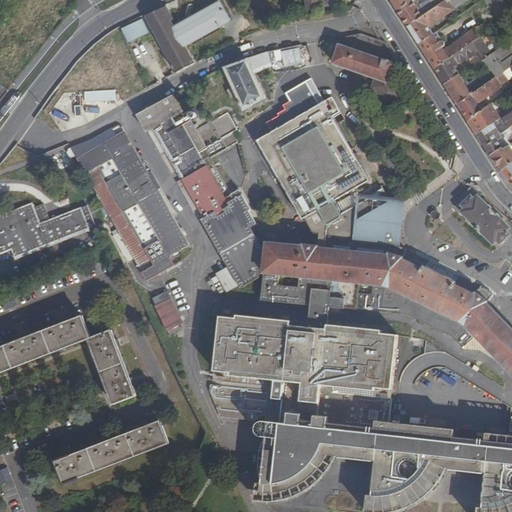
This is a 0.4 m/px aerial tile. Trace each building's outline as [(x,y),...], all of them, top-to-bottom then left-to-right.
[(305,0),(309,13),(331,7),(329,0),(305,0)] [(392,0),(398,8),(410,0),(392,0)] [(410,0),(398,8),(409,26),(446,0),(410,0)] [(446,0),(409,26),(419,43),(433,33),(429,26),(467,0),(446,0)] [(509,17),(497,0),(480,0),(497,25),(509,17)] [(511,14),(511,11),(503,0),(497,0),(509,17),(511,14)] [(175,23),(169,9),(165,11),(172,24),(175,23)] [(176,31),(186,50),(232,29),(223,10),(198,21),(190,25),(176,31)] [(165,11),(148,19),(154,34),(155,33),(172,69),(171,70),(173,74),(175,73),(176,77),(174,78),(176,79),(193,70),(185,51),(186,50),(176,31),(172,24),(165,11)] [(130,46),(151,36),(144,22),(123,32),(130,46)] [(419,43),(436,69),(456,54),(479,37),(496,26),(493,22),(488,25),(486,22),(475,29),(474,28),(446,47),(444,43),(445,42),(443,39),(441,39),(438,41),(433,33),(419,43)] [(436,31),(433,33),(438,41),(441,39),(436,31)] [(436,69),(446,84),(461,74),(456,67),(476,52),(485,46),(479,37),(456,54),(436,69)] [(383,49),(384,45),(364,38),(362,41),(383,49)] [(511,51),(511,44),(510,42),(491,55),(484,59),(489,66),(511,51)] [(392,71),(394,66),(338,45),(332,59),(336,61),(335,65),(376,80),(373,90),(386,110),(408,96),(392,71)] [(485,46),(476,52),(481,61),(484,59),(491,55),(485,46)] [(270,55),(225,70),(245,113),(268,100),(255,72),(272,66),(270,55)] [(511,56),(492,69),(497,76),(511,64),(511,56)] [(458,104),(468,120),(483,109),(479,103),(503,84),(502,84),(511,76),(511,64),(497,76),(494,77),(458,104)] [(273,70),(273,67),(272,66),(255,72),(257,76),(273,70)] [(446,84),(458,104),(494,77),(490,71),(470,84),(463,73),(461,74),(446,84)] [(238,99),(234,90),(228,93),(232,102),(238,99)] [(94,102),(117,101),(117,91),(80,92),(81,106),(76,107),(76,115),(85,115),(85,111),(95,110),(94,102)] [(284,317),(254,314),(233,312),(232,319),(222,318),(217,373),(233,374),(232,384),(213,382),(211,393),(224,418),(260,421),(263,419),(271,420),(271,423),(265,424),(261,425),(259,429),(259,433),(261,437),(263,439),(270,439),(266,483),(263,505),(280,504),(286,504),(298,500),(310,495),(322,486),(330,479),(337,470),(343,458),(379,462),(376,494),(372,493),(369,511),(405,511),(417,507),(430,499),(438,492),(445,484),(454,470),(489,473),(486,505),(482,505),(481,511),(511,511),(511,442),(489,440),(459,437),(393,430),(393,422),(396,400),(337,395),(338,388),(380,392),(381,390),(397,391),(401,337),(391,336),(392,328),(331,322),(332,310),(347,311),(347,310),(408,317),(456,342),(462,336),(467,328),(477,338),(511,374),(511,330),(488,305),(492,298),(482,288),(475,298),(457,287),(460,279),(448,272),(443,279),(439,277),(443,270),(430,263),(425,273),(404,261),(407,252),(399,249),(392,247),(398,243),(386,221),(394,216),(392,208),(389,199),(382,187),(370,195),(371,198),(342,216),(334,204),(370,182),(322,104),(307,113),(285,126),(255,144),(303,223),(306,222),(316,237),(315,248),(306,247),(306,248),(268,246),(267,251),(263,252),(251,230),(257,226),(250,214),(252,213),(239,191),(231,195),(212,161),(227,153),(221,143),(238,133),(227,116),(211,125),(206,116),(192,124),(191,123),(183,127),(177,116),(188,110),(182,101),(177,104),(173,98),(143,115),(170,163),(185,190),(199,213),(204,221),(203,223),(230,270),(223,275),(234,289),(240,286),(243,290),(264,278),(262,303),(312,309),(311,324),(284,322),(284,317)] [(270,105),(268,100),(245,113),(247,117),(270,105)] [(279,115),(285,126),(307,113),(300,102),(279,115)] [(468,120),(477,133),(494,122),(501,133),(508,128),(492,103),(483,109),(468,120)] [(143,115),(138,117),(166,166),(170,163),(143,115)] [(477,133),(492,155),(504,147),(505,148),(511,143),(511,134),(511,133),(511,125),(508,128),(501,133),(494,122),(477,133)] [(190,248),(124,136),(78,162),(85,176),(117,234),(134,263),(148,286),(184,264),(179,255),(190,248)] [(492,155),(502,169),(511,162),(511,143),(505,148),(504,147),(492,155)] [(510,179),(511,180),(511,162),(502,169),(510,179)] [(199,213),(185,190),(181,192),(194,216),(199,213)] [(490,209),(478,198),(474,201),(472,198),(463,207),(466,210),(462,214),(472,225),(473,227),(482,236),(484,235),(494,246),(498,243),(501,246),(510,236),(508,233),(511,230),(500,220),(501,219),(498,215),(497,216),(492,212),(493,211),(491,208),(490,209)] [(405,201),(389,199),(392,208),(394,216),(386,221),(398,243),(392,247),(399,249),(405,201)] [(96,229),(88,208),(49,223),(43,207),(33,211),(31,208),(0,219),(0,257),(11,253),(15,260),(96,229)] [(134,263),(117,234),(113,236),(115,241),(114,241),(124,261),(125,260),(129,266),(134,263)] [(229,292),(234,289),(223,275),(220,276),(229,292)] [(185,328),(172,303),(156,311),(169,336),(185,328)] [(92,341),(83,319),(0,351),(0,376),(89,342),(115,407),(136,398),(111,333),(92,341)] [(462,336),(456,342),(464,350),(477,338),(467,328),(462,336)] [(393,430),(459,437),(460,429),(393,422),(393,430)] [(169,445),(162,423),(58,463),(65,484),(169,445)] [(489,440),(511,442),(511,433),(489,432),(489,440)]
